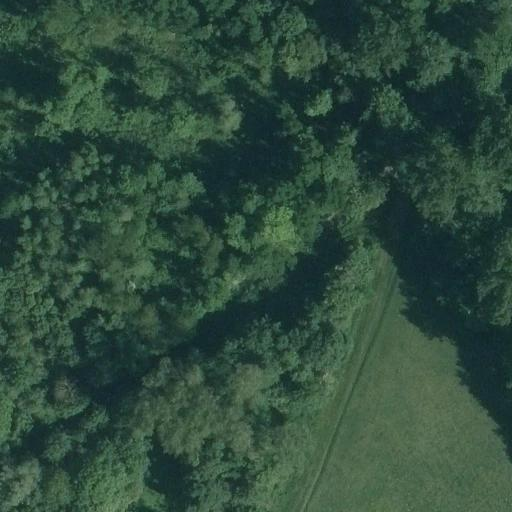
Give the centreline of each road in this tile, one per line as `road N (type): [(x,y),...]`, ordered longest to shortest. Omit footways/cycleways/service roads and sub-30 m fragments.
road 1 (track): [(252,511),(382,215),(391,163),(378,106),(314,0)]
road 2 (track): [(97,511),(0,392)]
